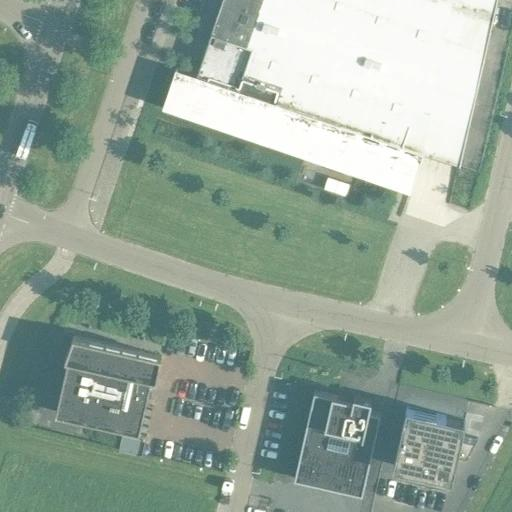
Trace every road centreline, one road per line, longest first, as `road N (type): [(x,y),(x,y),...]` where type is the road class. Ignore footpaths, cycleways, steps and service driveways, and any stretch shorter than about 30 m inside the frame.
road 1 (unclassified): [(72,238),(153,0)]
road 2 (unclassified): [(287,290),(233,511)]
road 3 (unclassified): [(72,238),(287,290)]
road 4 (unclassified): [(287,290),(469,334)]
road 5 (secondary): [(0,205),(57,30)]
road 6 (unclassified): [(469,334),(511,158)]
